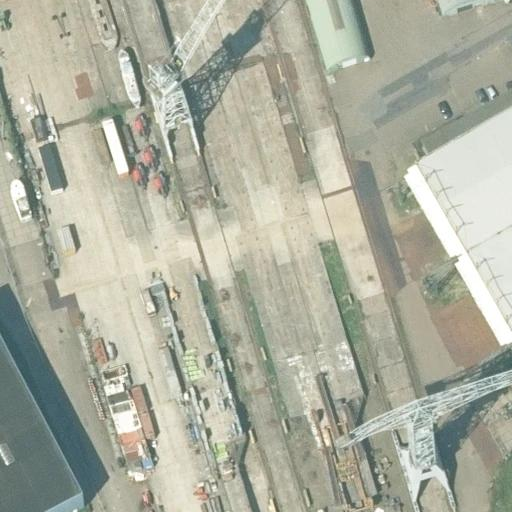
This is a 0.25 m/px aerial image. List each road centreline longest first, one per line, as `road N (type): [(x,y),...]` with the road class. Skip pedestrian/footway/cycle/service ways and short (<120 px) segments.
road 1 (unknown): [(373,190),(336,212),(112,269),(174,497)]
road 2 (unknown): [(112,269),(28,0)]
